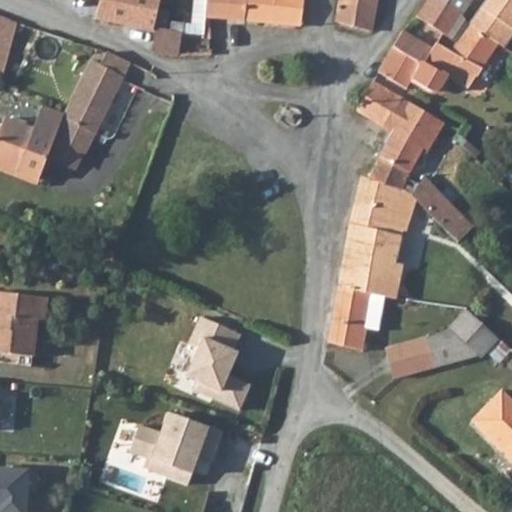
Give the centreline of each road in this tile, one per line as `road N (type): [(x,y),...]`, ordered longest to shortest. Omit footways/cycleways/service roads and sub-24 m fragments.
road 1 (residential): [(0,1),(119,44),(212,91),(255,124),(295,173)]
road 2 (residential): [(295,173),(314,209),(317,248),(300,405)]
road 3 (residential): [(295,173),(324,135),(360,56),(406,0)]
road 4 (unclassified): [(300,405),(323,403),(358,422),(467,511)]
road 5 (unknown): [(212,91),(255,57),(321,40)]
